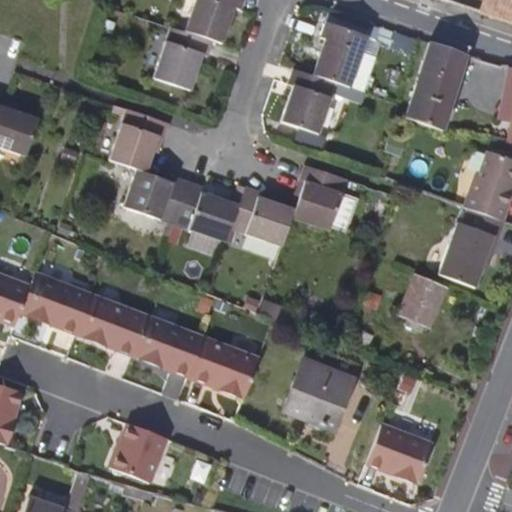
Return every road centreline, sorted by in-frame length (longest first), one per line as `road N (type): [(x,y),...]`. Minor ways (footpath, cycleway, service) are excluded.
road 1 (residential): [(381,511),(14,364)]
road 2 (residential): [(217,160),(269,0)]
road 3 (residential): [(359,0),(511,49)]
road 4 (tertiary): [(455,488),(511,351)]
